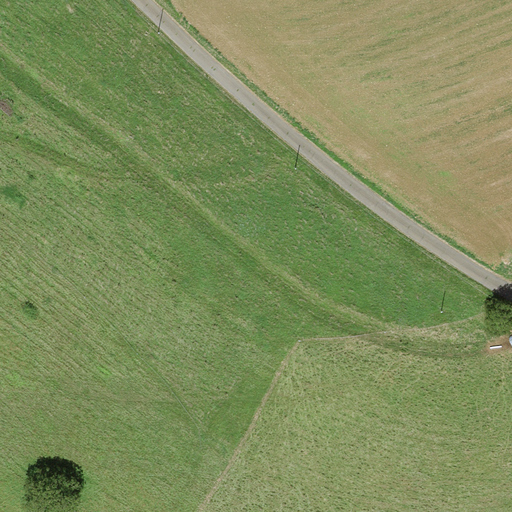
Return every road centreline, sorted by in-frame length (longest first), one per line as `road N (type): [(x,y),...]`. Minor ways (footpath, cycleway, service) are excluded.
road 1 (track): [(511,335),(426,350),(359,335),(316,315),(0,68)]
road 2 (track): [(511,295),(366,202),(138,0)]
road 3 (track): [(0,134),(86,170),(132,170)]
